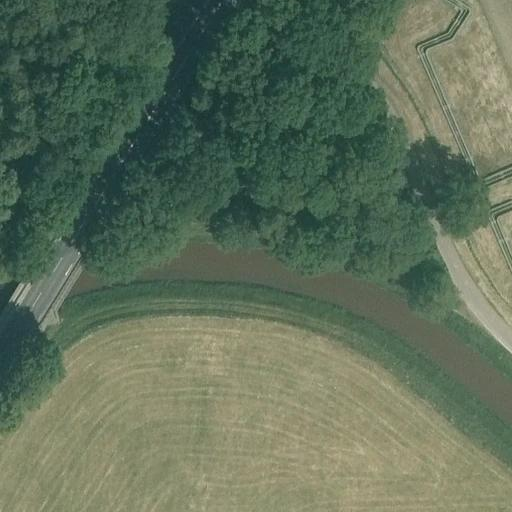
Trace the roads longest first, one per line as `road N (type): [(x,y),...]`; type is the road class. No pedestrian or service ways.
road 1 (unclassified): [(511,345),(444,253),(397,127),(373,88),(264,0)]
road 2 (secondary): [(41,291),(224,0)]
